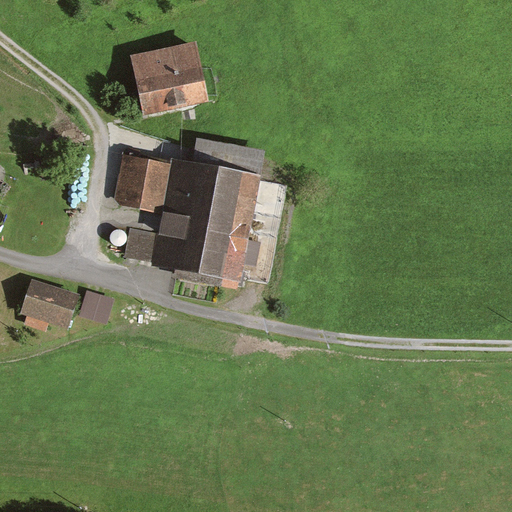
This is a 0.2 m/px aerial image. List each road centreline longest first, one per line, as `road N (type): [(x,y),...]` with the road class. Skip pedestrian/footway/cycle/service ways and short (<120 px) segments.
road 1 (track): [(511,345),(300,331),(137,291)]
road 2 (residential): [(0,252),(137,291)]
